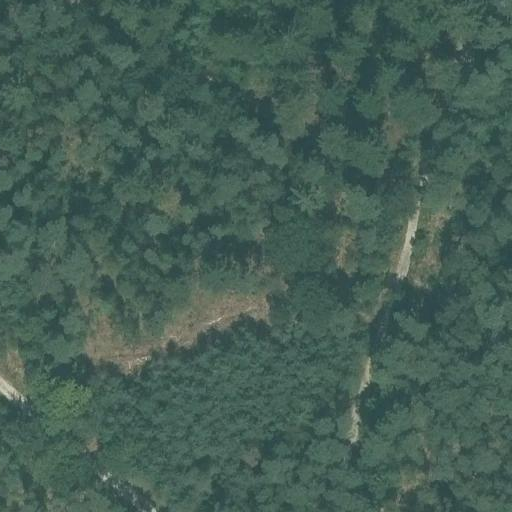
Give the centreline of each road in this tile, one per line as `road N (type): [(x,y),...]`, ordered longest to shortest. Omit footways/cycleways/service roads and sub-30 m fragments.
road 1 (track): [(467,0),(325,511)]
road 2 (track): [(45,0),(416,191)]
road 3 (track): [(0,383),(149,511)]
